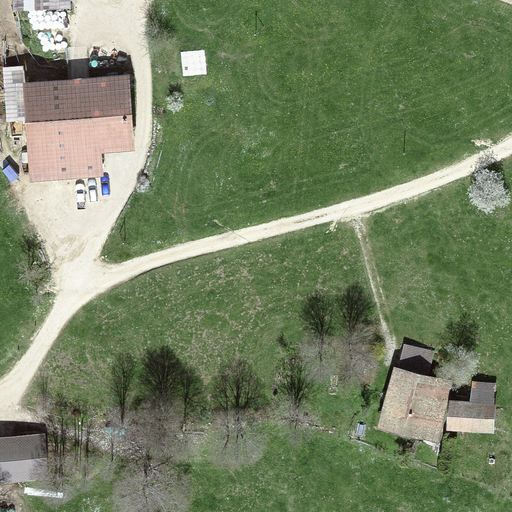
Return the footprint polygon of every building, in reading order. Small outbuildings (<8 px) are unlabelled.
[(71,82),(29,84),(34,176),(99,172),(98,147),(130,145),(127,79),(92,81),(90,45),(69,47),(71,82)] [(205,50),(181,51),(182,75),(206,75),(205,50)] [(435,436),(449,382),(397,369),(383,423),(435,436)] [(448,424),(493,427),(496,384),(475,383),(473,404),(451,402),(448,424)] [(0,476),(40,474),(37,436),(0,438),(0,476)]
